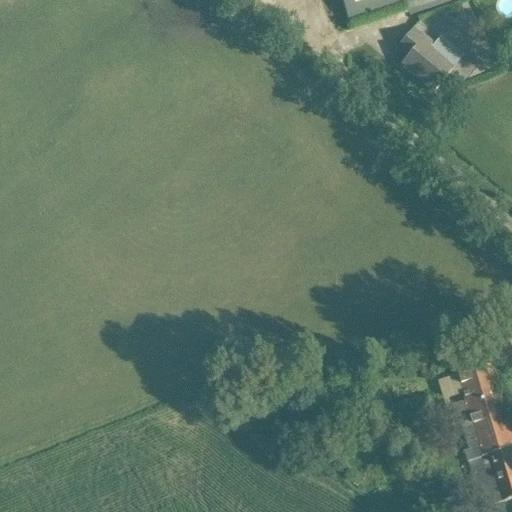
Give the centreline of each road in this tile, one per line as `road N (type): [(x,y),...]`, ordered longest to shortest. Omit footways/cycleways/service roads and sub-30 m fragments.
road 1 (unclassified): [(511,222),(349,81),(319,0)]
road 2 (track): [(349,81),(254,0)]
